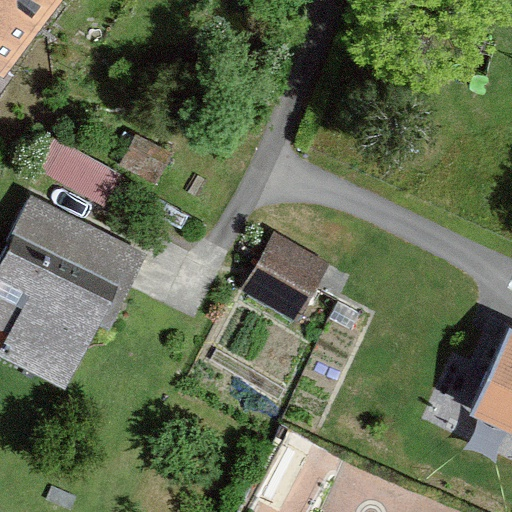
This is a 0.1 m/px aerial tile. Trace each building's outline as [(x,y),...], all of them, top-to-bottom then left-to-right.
[(0,0),(0,61),(47,0),(0,0)] [(111,193),(121,160),(56,141),(46,174),(111,193)] [(145,258),(30,201),(0,261),(0,328),(10,333),(0,353),(0,354),(66,388),(98,325),(108,330),(145,258)] [(244,287),(301,318),(335,256),(277,225),(244,287)] [(511,343),(496,337),(464,409),(511,430),(511,343)] [(251,511),(294,511),(331,442),(288,420),(242,507),(251,511)]
